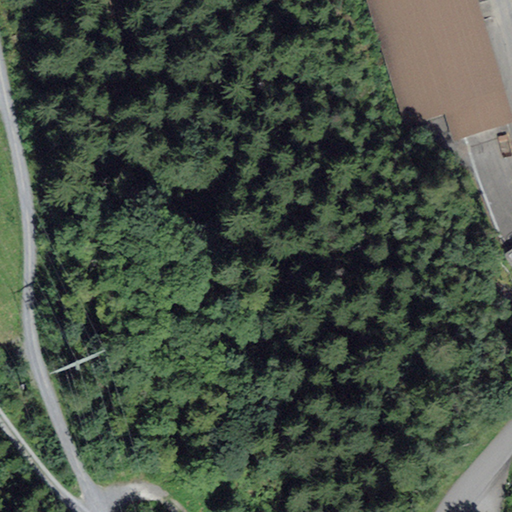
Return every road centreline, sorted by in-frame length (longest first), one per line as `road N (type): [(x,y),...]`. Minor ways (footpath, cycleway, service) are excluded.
road 1 (track): [(86,504),(33,348),(28,211),(0,73)]
road 2 (track): [(0,415),(45,476),(86,504)]
